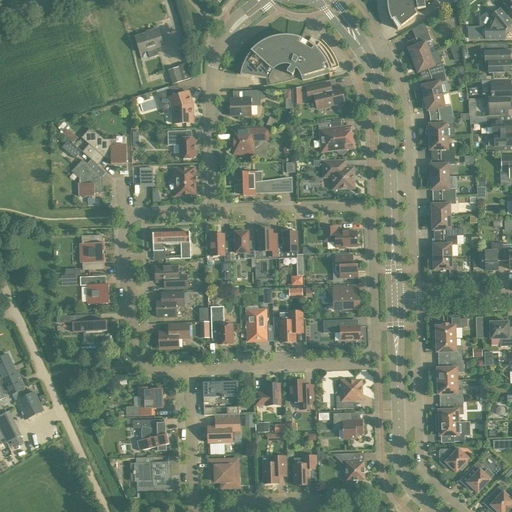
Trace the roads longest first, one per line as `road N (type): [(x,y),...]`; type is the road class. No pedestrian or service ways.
road 1 (residential): [(210,210),(364,209),(371,217),(375,347),(360,362),(188,372)]
road 2 (unclassified): [(0,277),(106,511)]
road 3 (residential): [(210,210),(212,66),(237,23),(265,0)]
road 4 (residential): [(188,372),(149,372),(133,358),(122,232),(130,217)]
road 5 (residential): [(410,183),(403,95),(385,47)]
road 6 (residential): [(197,511),(188,372)]
road 7 (unclassified): [(389,184),(386,122),(367,57)]
